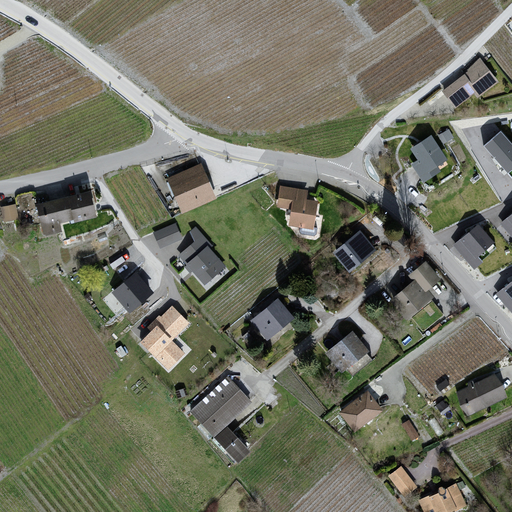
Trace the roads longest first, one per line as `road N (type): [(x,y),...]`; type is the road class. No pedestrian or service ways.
road 1 (residential): [(346,174),(378,127),(511,9)]
road 2 (tertiary): [(511,332),(399,209),(346,174)]
road 3 (tertiary): [(185,133),(56,34),(0,2)]
road 4 (residential): [(0,187),(139,155),(185,133)]
road 5 (tertiary): [(346,174),(185,133)]
